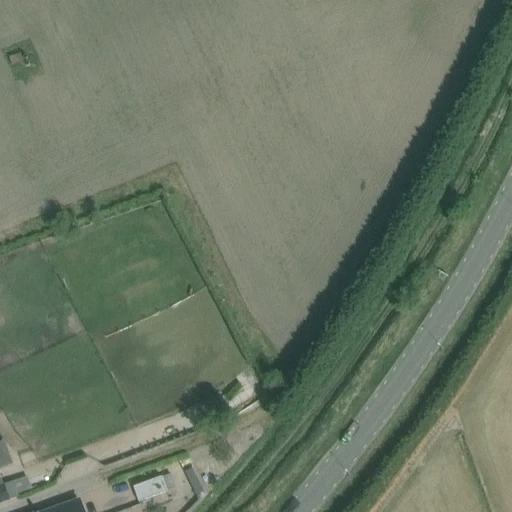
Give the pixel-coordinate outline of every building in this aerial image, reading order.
[(359,24),(371,14),(360,0),(338,0),(345,8),(346,8),(359,24)] [(429,125),(448,116),(392,0),(368,0),(382,27),(382,26),(429,125)] [(412,179),(342,9),(322,17),(392,187),(412,179)] [(410,154),(430,148),(404,73),(384,80),(410,154)] [(227,409),(219,397),(199,409),(207,421),(227,409)] [(161,477),(133,487),(138,502),(166,492),(161,477)] [(0,488),(0,503),(12,499),(8,486),(0,488)] [(82,511),(79,501),(47,511),(39,511),(37,511),(82,511)]
